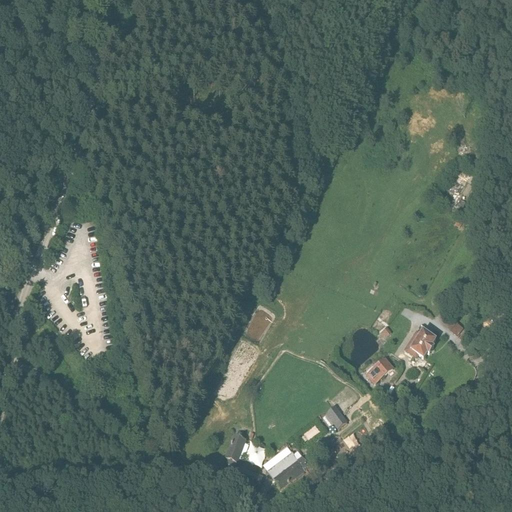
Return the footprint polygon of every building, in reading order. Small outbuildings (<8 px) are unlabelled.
[(279,286),(281,280),(275,278),(272,283),(279,286)] [(429,344),(423,340),(422,340),(413,354),(410,352),(407,356),(405,360),(413,364),(415,361),(423,366),(427,360),(429,362),(433,355),(431,354),(435,348),(434,347),(435,346),(429,342),(429,344)] [(385,368),(378,375),(368,383),(375,392),(392,377),(385,368)] [(347,424),(334,409),(325,416),(337,432),(347,424)] [(306,434),(311,440),(323,432),(319,425),(306,434)] [(233,440),(225,460),(228,461),(236,464),(237,465),(245,445),(233,440)] [(292,456),(268,473),(277,486),(301,469),(292,456)] [(263,478),(239,469),(235,480),(259,490),(263,478)] [(139,506),(142,511),(149,511),(152,511),(146,502),(139,506)]
